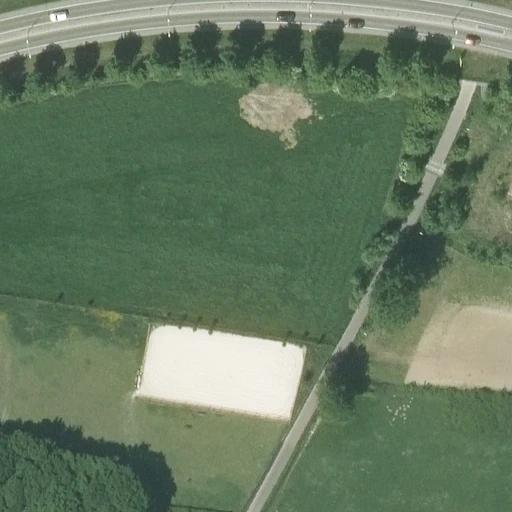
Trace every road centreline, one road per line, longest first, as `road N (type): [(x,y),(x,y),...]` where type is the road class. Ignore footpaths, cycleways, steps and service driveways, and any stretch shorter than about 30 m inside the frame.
road 1 (primary): [(0,52),(127,26),(266,19),(411,29),(511,49)]
road 2 (primary): [(132,0),(0,24)]
